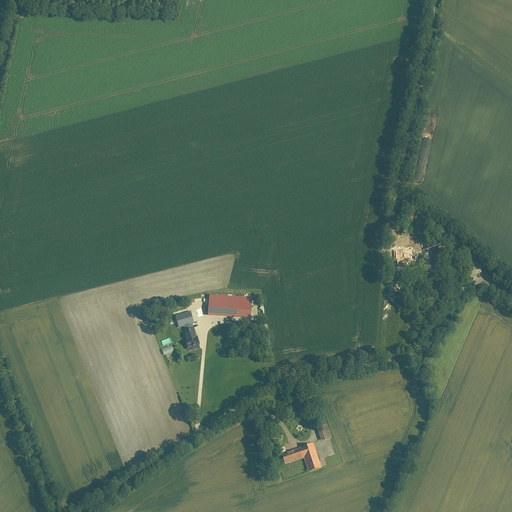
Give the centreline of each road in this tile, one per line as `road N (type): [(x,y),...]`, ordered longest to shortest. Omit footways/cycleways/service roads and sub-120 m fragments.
road 1 (unclassified): [(477,277),(423,354),(276,383),(85,511)]
road 2 (unclassified): [(477,277),(473,260),(398,187),(435,0)]
road 3 (unclassified): [(0,370),(55,511)]
